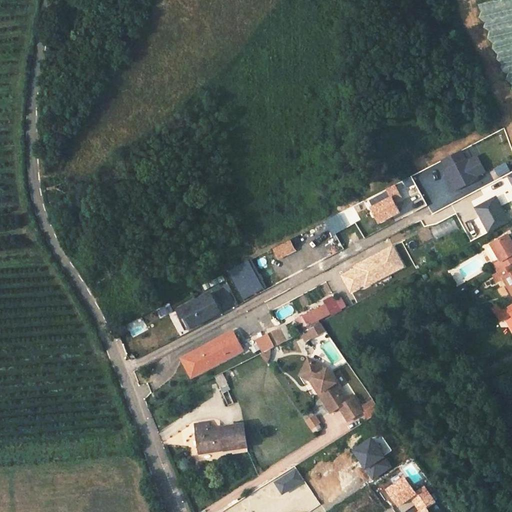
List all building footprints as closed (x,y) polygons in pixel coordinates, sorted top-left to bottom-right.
[(507,0),(486,2),(488,26),(506,24),(506,23),(511,22),(511,8),(511,9),(510,0),(507,0)] [(442,160),(447,168),(444,170),(455,190),(478,178),(476,175),(468,159),(467,158),(465,159),(460,150),(442,160)] [(468,159),(476,175),(485,170),(477,155),(468,159)] [(371,207),(378,225),(408,214),(397,185),(387,188),(391,199),(371,207)] [(511,242),(507,233),(489,243),(499,260),(492,264),(496,272),(511,262),(511,242)] [(352,294),(407,268),(397,246),(341,272),(352,294)] [(491,274),(495,281),(503,276),(511,293),(511,292),(511,262),(496,272),(491,274)] [(249,266),(229,276),(237,292),(257,282),(249,266)] [(219,312),(209,293),(177,310),(186,330),(219,312)] [(511,302),(502,309),(506,316),(511,312),(511,302)] [(319,308),(303,316),(307,325),(324,316),(319,308)] [(307,325),(303,316),(297,319),(301,328),(307,325)] [(275,338),(282,334),(279,328),(272,332),(275,338)] [(278,344),(285,340),(282,334),(275,338),(278,344)] [(196,374),(243,350),(234,335),(219,342),(218,339),(186,356),(196,374)] [(196,374),(186,356),(181,358),(191,377),(196,374)] [(302,370),(305,372),(311,359),(308,358),(302,370)] [(339,406),(348,420),(362,411),(352,394),(346,398),(327,367),(311,359),(305,372),(313,376),(322,390),(318,392),(330,411),(339,406)] [(214,377),(223,393),(231,389),(222,373),(214,377)] [(209,421),(194,423),(199,453),(249,445),(245,422),(210,428),(209,421)]
